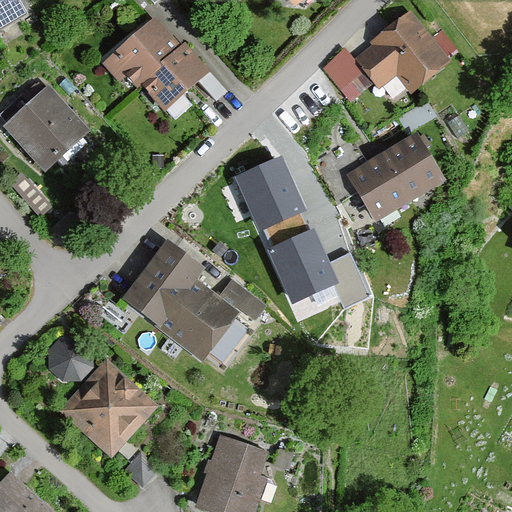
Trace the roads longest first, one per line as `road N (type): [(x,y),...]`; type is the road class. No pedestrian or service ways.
road 1 (residential): [(71,283),(365,0)]
road 2 (residential): [(109,511),(0,406)]
